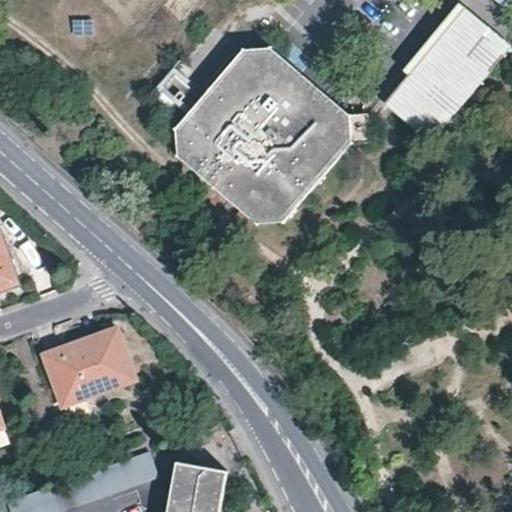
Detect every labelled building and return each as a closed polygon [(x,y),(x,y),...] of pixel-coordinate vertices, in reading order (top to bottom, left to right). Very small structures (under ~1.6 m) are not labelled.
[(444,122),(507,49),(462,10),(382,104),(418,135),(426,143),(435,133),(444,122)] [(347,144),(344,117),(269,52),(242,54),(233,66),(175,132),(177,157),(256,224),(281,221),(317,180),(347,146),(347,144)] [(155,94),(175,103),(187,78),(167,68),(155,94)] [(366,116),(344,117),(347,144),(367,143),(366,116)] [(426,143),(418,135),(413,141),(422,148),(426,143)] [(0,290),(21,283),(1,230),(0,230),(0,290)] [(87,392),(115,381),(117,386),(136,378),(116,329),(47,354),(57,382),(71,420),(93,411),(87,392)] [(204,397),(198,377),(172,387),(178,406),(204,397)] [(210,431),(199,414),(184,423),(195,440),(210,431)] [(152,455),(8,495),(12,511),(47,511),(160,481),(152,455)] [(223,511),(228,489),(232,471),(182,461),(171,511),(223,511)]
